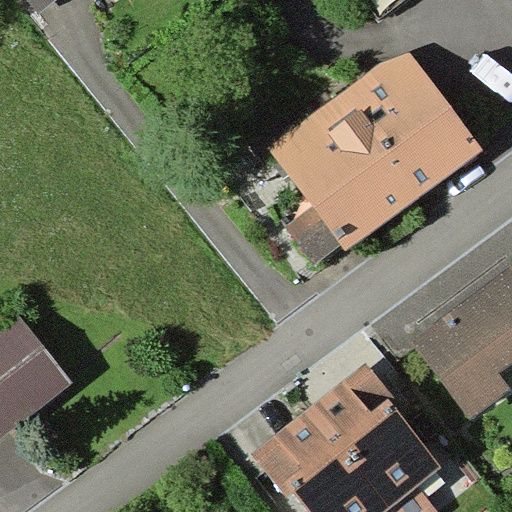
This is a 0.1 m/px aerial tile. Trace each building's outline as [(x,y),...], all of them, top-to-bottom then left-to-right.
[(27,0),(42,19),(65,0),(27,0)] [(414,47),(277,147),(359,259),(496,159),(414,47)] [(511,406),(511,283),(431,349),(492,423),(511,406)] [(9,294),(0,301),(0,461),(87,393),(9,294)] [(455,511),(475,497),(382,372),(277,451),(322,511),(455,511)]
